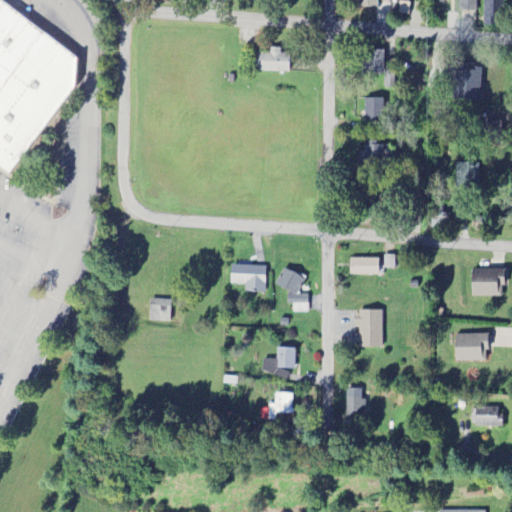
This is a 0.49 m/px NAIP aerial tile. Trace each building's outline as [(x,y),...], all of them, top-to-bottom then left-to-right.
[(377,9),(377,0),(357,0),(358,9),(377,9)] [(458,0),(458,12),(476,13),(475,0),(458,0)] [(482,0),(483,28),(501,27),(500,0),(482,0)] [(0,173),(5,177),(74,88),(76,58),(0,1),(0,173)] [(269,55),(256,54),(256,72),(289,74),(290,51),(269,50),(269,55)] [(384,75),(383,52),(361,52),(362,76),(384,75)] [(480,102),(481,70),(454,69),(454,101),(480,102)] [(384,88),(393,88),(394,72),(384,72),(384,88)] [(384,121),(383,99),(363,100),(364,122),(384,121)] [(359,153),(359,167),(383,168),(383,147),(376,146),(376,141),(365,141),(365,153),(359,153)] [(478,164),(455,164),(456,191),(479,191),(478,164)] [(384,269),(395,269),(394,256),(384,256),(384,269)] [(378,260),(349,260),(349,276),(378,277),(378,260)] [(230,285),(244,286),(244,293),(265,294),(266,268),(231,266),(230,285)] [(275,285),(295,297),(304,281),(284,269),(275,285)] [(471,271),(471,298),(501,298),(501,288),(505,288),(504,270),(471,271)] [(307,314),(308,297),(287,296),(287,306),(292,306),(292,313),(307,314)] [(170,323),(171,301),(150,301),(149,322),(170,323)] [(382,312),(355,312),(355,325),(358,325),(358,335),(354,335),(354,348),(382,348),(382,312)] [(455,336),(455,363),(488,362),(487,335),(455,336)] [(262,360),(261,376),(287,378),(287,370),(294,371),(295,350),(276,349),(276,361),(262,360)] [(345,416),(362,416),(363,391),(346,390),(345,416)] [(275,422),(275,415),(292,415),(292,395),(275,394),(274,408),(260,408),(259,415),(267,415),(267,422),(275,422)] [(502,428),(502,410),(471,409),(470,427),(502,428)]
